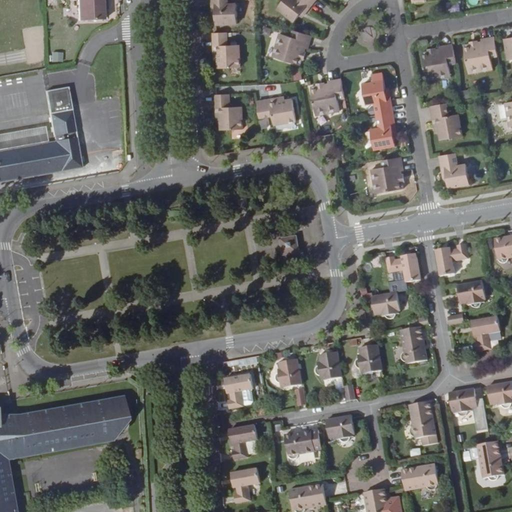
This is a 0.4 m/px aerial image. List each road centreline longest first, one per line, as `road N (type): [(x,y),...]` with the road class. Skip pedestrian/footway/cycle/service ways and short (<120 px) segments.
road 1 (secondary): [(181,352),(324,319),(337,302),(331,236)]
road 2 (secondary): [(11,297),(26,358),(39,368),(61,374),(181,352)]
road 3 (secondary): [(145,185),(16,213),(4,235),(11,297)]
road 4 (secondary): [(331,236),(315,181),(300,166),(193,177)]
road 5 (residential): [(135,0),(145,185)]
road 6 (secondary): [(172,181),(162,0)]
road 7 (residential): [(191,0),(193,177)]
road 8 (residential): [(426,219),(398,53)]
road 9 (residential): [(426,219),(446,367),(440,384)]
road 10 (secondary): [(188,511),(181,352)]
road 11 (residential): [(398,53),(330,60),(338,23),(368,0)]
